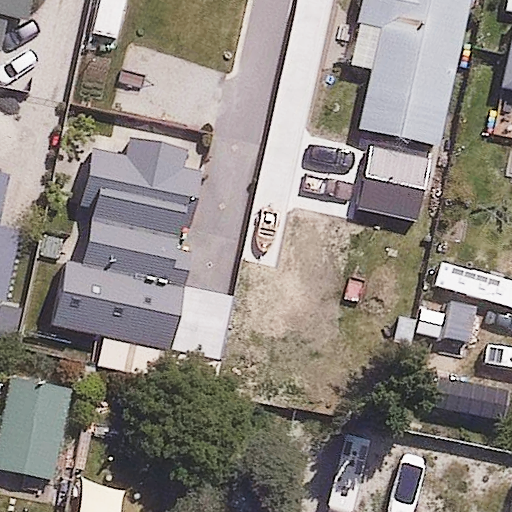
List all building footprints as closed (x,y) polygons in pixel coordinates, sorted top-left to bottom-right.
[(28,30),(35,0),(0,0),(0,56),(10,59),(18,28),(28,30)] [(143,0),(100,0),(91,34),(129,46),(143,0)] [(389,28),(368,139),(447,154),(475,0),(355,0),(352,21),(389,28)] [(357,160),(274,135),(256,194),(339,219),(357,160)] [(213,163),(99,136),(56,312),(232,354),(246,296),(184,281),(213,163)] [(0,292),(18,295),(27,229),(1,226),(8,175),(0,174),(0,292)] [(0,468),(54,480),(73,394),(17,382),(0,458),(0,468)]
